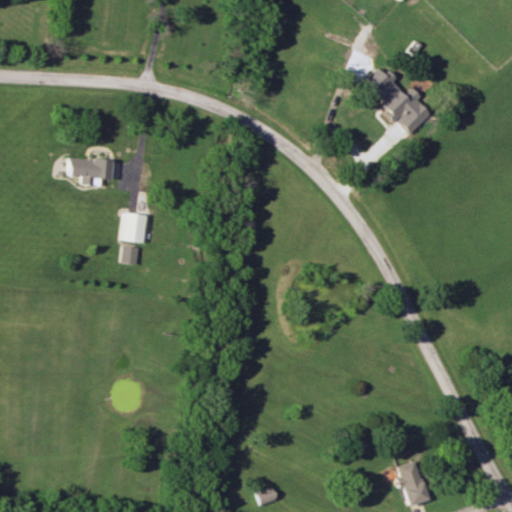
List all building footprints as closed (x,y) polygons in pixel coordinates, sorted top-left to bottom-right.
[(406,133),(427,113),(414,100),(422,91),(414,82),(401,94),(373,65),(356,82),(393,119),(406,133)] [(96,184),(96,178),(106,178),(107,157),(64,156),(64,175),(77,175),(77,184),(96,184)] [(137,242),(141,214),(120,211),(116,239),(137,242)] [(131,264),(134,246),(119,244),(116,261),(131,264)] [(392,465),(395,475),(394,476),(401,505),(423,499),(413,459),(392,465)]
